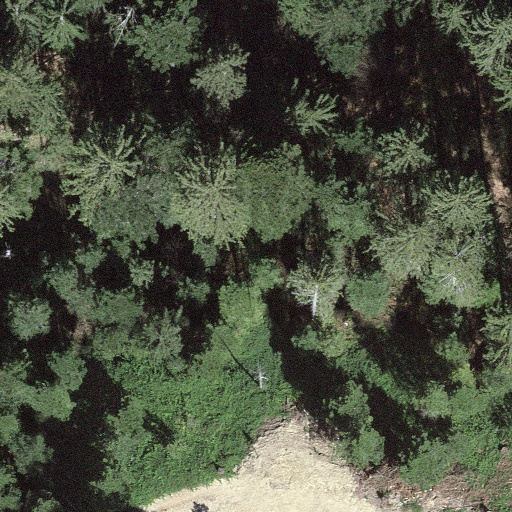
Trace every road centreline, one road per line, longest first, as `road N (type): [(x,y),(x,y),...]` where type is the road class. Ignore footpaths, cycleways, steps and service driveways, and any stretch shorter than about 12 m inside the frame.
road 1 (track): [(0,149),(23,137),(111,128),(247,130),(328,101),(359,107),(511,192)]
road 2 (track): [(334,511),(234,496),(170,511)]
